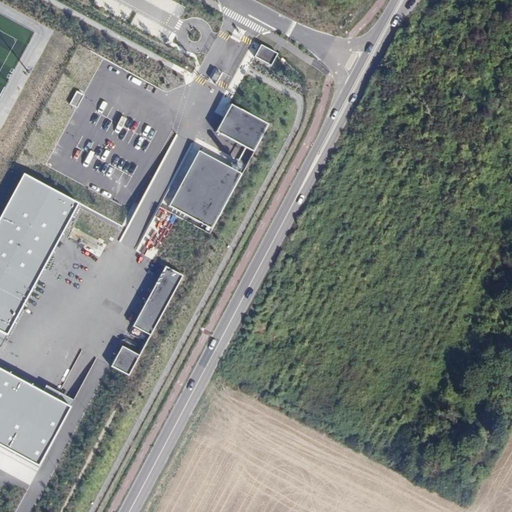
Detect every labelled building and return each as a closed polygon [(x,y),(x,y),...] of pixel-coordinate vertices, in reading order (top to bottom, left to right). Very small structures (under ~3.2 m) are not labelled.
[(278,54),(261,45),(255,57),(272,66),(278,54)] [(311,70),(308,85),(315,86),(318,71),(311,70)] [(83,95),(76,92),(70,104),(77,107),(83,95)] [(231,104),(216,133),(254,153),(269,124),(231,104)] [(198,151),(170,206),(213,228),(241,173),(198,151)] [(22,176),(0,217),(0,332),(6,336),(76,205),(22,176)] [(225,210),(213,232),(229,240),(241,218),(225,210)] [(133,327),(149,335),(180,277),(163,268),(133,327)] [(139,356),(122,347),(112,366),(129,375),(139,356)] [(0,369),(0,444),(38,465),(69,406),(0,369)] [(46,383),(54,386),(57,378),(49,375),(46,383)]
